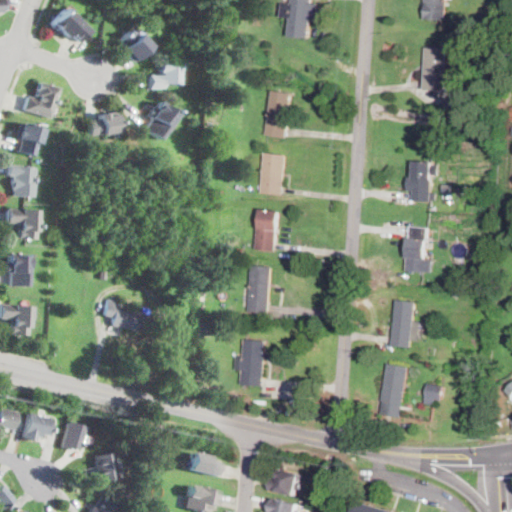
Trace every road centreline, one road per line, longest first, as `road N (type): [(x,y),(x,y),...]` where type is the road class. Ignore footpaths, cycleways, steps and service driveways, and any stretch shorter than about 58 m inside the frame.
road 1 (residential): [(335,443),(367,0)]
road 2 (tertiary): [(0,367),(383,451)]
road 3 (tertiary): [(383,451),(452,479),(486,511)]
